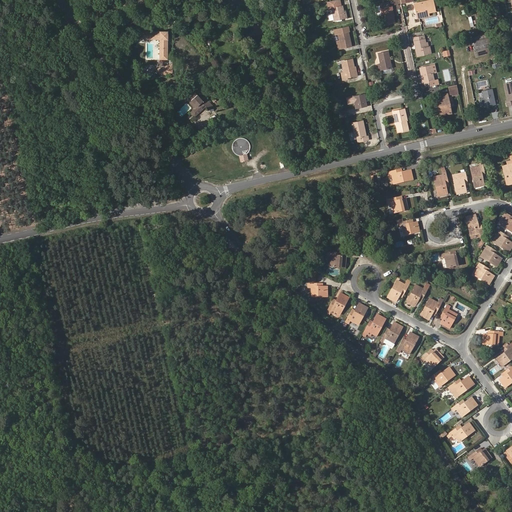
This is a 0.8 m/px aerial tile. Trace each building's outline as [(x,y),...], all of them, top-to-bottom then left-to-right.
[(341,6),(339,0),(335,0),(327,2),(329,9),(332,9),(333,14),(327,16),(329,20),(334,19),(334,20),(345,18),(344,12),(342,6),(341,6)] [(436,11),(433,0),(431,0),(414,4),(416,15),(428,12),(436,11)] [(395,23),(391,6),(389,6),(380,8),(379,6),(376,6),(375,8),(377,14),(378,15),(381,14),(384,25),(395,23)] [(500,18),(498,6),(491,7),(493,19),(500,18)] [(351,47),(348,32),(349,31),(348,26),(334,29),(335,34),(338,34),(340,40),(342,49),(351,47)] [(168,59),(168,31),(140,31),(139,39),(157,39),(157,37),(160,37),(160,39),(159,59),(168,59)] [(230,42),(231,32),(227,32),(226,35),(223,34),(222,40),(230,42)] [(491,46),(487,32),(473,36),(476,50),(490,46),(491,46)] [(425,43),(424,35),(413,38),(417,56),(431,53),(429,46),(428,46),(426,47),(425,43)] [(491,52),(490,46),(476,50),(478,55),(491,52)] [(388,51),(378,53),(380,64),(377,65),(378,73),(382,72),(384,73),(390,72),(391,71),(389,60),(390,59),(388,51)] [(354,76),(353,68),(354,67),(352,59),(342,61),(344,72),(341,73),(343,80),(347,79),(347,78),(354,76)] [(173,73),(173,63),(157,69),(160,77),(173,73)] [(433,76),(431,65),(420,67),(424,83),(430,82),(431,86),(439,84),(438,79),(434,79),(433,76)] [(458,92),(457,85),(449,87),(450,94),(458,92)] [(212,105),(205,97),(201,99),(194,91),(192,93),(188,88),(178,98),(181,102),(187,96),(197,106),(195,108),(199,113),(203,109),(201,107),(204,105),(208,109),(212,105)] [(492,89),(482,91),(484,98),(479,99),(481,108),(496,105),(492,89)] [(451,111),(447,93),(443,94),(443,96),(435,98),(437,107),(438,107),(440,114),(451,111)] [(367,106),(364,94),(354,96),(355,102),(356,108),(367,106)] [(183,104),(187,100),(195,108),(197,106),(187,96),(181,102),(183,104)] [(440,114),(438,107),(437,107),(439,116),(451,113),(451,111),(440,114)] [(194,117),(199,113),(195,108),(190,112),(194,117)] [(408,130),(406,121),(407,121),(404,108),(393,110),(398,133),(408,130)] [(347,116),(346,110),(335,112),(337,118),(347,116)] [(366,136),(363,121),(352,123),(355,138),(357,138),(358,142),(368,140),(368,136),(366,136)] [(240,162),(248,160),(246,154),(238,155),(240,162)] [(511,154),(509,155),(511,160),(506,161),(507,165),(502,166),(507,185),(511,183),(511,154)] [(485,174),(482,162),(479,163),(479,166),(470,168),(474,187),(484,185),(483,178),(482,175),(485,174)] [(446,187),(444,177),(447,176),(446,170),(445,170),(444,165),(441,166),(443,174),(433,177),(438,195),(448,193),(446,187)] [(413,180),(411,170),(402,172),(399,173),(398,169),(388,172),(389,176),(392,175),(394,184),(413,180)] [(465,185),(463,175),(466,174),(465,172),(462,173),(452,175),(457,194),(466,191),(465,185)] [(408,210),(405,199),(402,199),(397,201),(396,197),(387,199),(388,203),(391,203),(393,213),(408,210)] [(511,232),(511,220),(506,217),(508,214),(506,213),(498,224),(511,232)] [(484,236),(481,225),(478,226),(477,223),(475,215),(466,217),(470,236),(479,234),(480,237),(484,236)] [(419,232),(417,222),(413,223),(407,224),(406,221),(403,222),(398,223),(399,226),(402,226),(404,235),(419,232)] [(508,253),(511,246),(511,243),(508,241),(499,235),(501,232),(499,231),(492,242),(508,253)] [(510,238),(501,232),(499,235),(508,241),(510,238)] [(496,267),(502,258),(496,255),(487,250),(489,247),(487,245),(480,257),(496,267)] [(498,252),(489,247),(487,250),(496,255),(498,252)] [(345,268),(346,257),(343,256),(337,256),(338,252),(328,252),(328,255),(331,255),(330,267),(345,268)] [(462,264),(459,253),(456,254),(451,255),(450,252),(441,254),(442,258),(445,257),(447,268),(462,264)] [(489,284),(494,276),(488,272),(480,267),(481,264),(479,263),(472,274),(489,284)] [(490,270),(481,264),(480,267),(488,272),(490,270)] [(404,295),(410,283),(407,281),(405,285),(396,280),(387,297),(396,302),(399,296),(401,293),(404,295)] [(327,297),(327,286),(322,287),(316,287),(316,283),(308,283),(308,287),(311,287),(312,297),(327,297)] [(423,299),(427,291),(415,285),(406,302),(415,306),(418,300),(420,297),(423,299)] [(340,315),(349,298),(340,293),(336,301),(335,303),(332,302),(326,311),(330,314),(331,312),(332,311),(335,312),(340,315)] [(437,313),(443,300),(440,298),(438,303),(429,298),(420,315),(429,320),(432,314),(434,311),(437,313)] [(358,325),(368,308),(359,303),(355,311),(353,313),(350,312),(345,322),(348,324),(350,321),(358,325)] [(449,328),(457,315),(448,310),(450,307),(446,305),(442,313),(445,314),(443,319),(440,323),(449,328)] [(376,336),(386,319),(377,315),(373,322),(371,325),(369,323),(364,332),(367,334),(368,331),(372,334),(376,336)] [(394,344),(403,327),(394,322),(390,330),(388,333),(385,331),(380,341),(384,342),(385,339),(394,344)] [(498,345),(499,336),(502,336),(503,332),(493,331),(493,334),(488,334),(483,334),(483,344),(498,345)] [(409,354),(419,337),(410,332),(406,340),(404,343),(401,341),(396,351),(400,353),(401,350),(409,354)] [(511,359),(511,348),(511,342),(508,345),(504,348),(502,350),(504,353),(501,355),(496,359),(502,367),(511,359)] [(379,356),(383,358),(388,347),(384,345),(379,356)] [(433,368),(444,358),(436,349),(433,352),(429,355),(427,353),(420,360),(423,362),(425,360),(433,368)] [(511,382),(511,365),(505,371),(507,374),(505,375),(499,380),(505,388),(511,382)] [(439,387),(455,375),(449,367),(442,373),(440,374),(438,371),(429,378),(431,382),(434,379),(439,387)] [(456,398),(474,384),(468,376),(461,382),(459,383),(457,381),(448,387),(456,398)] [(477,405),(471,397),(464,403),(462,405),(460,402),(451,408),(453,411),(456,409),(462,417),(477,405)] [(475,431),(469,423),(462,428),(459,430),(457,427),(448,433),(451,437),(452,436),(454,435),(456,438),(459,442),(475,431)] [(492,458),(485,449),(482,451),(478,454),(476,451),(468,457),(471,460),(473,458),(480,467),(492,458)]
